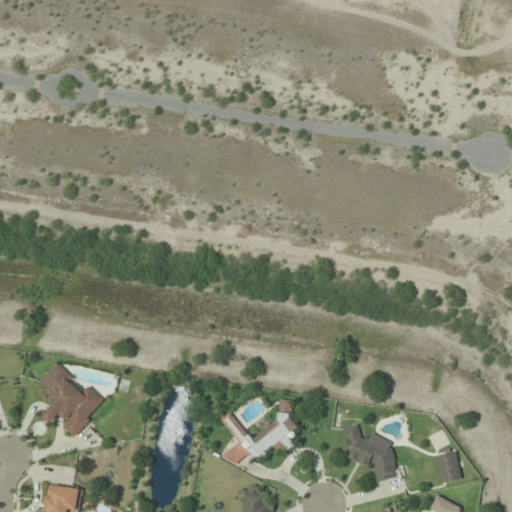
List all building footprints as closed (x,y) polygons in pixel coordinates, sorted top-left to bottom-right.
[(105,400),(89,387),(86,390),(54,365),(40,383),(46,388),(40,395),(53,404),(43,417),(52,424),(57,418),(77,435),(105,400)] [(268,459),(271,446),(291,450),(298,415),(287,413),(289,402),(282,401),(277,423),(259,419),(256,435),(244,432),(240,453),(268,459)] [(222,421),(235,435),(241,428),(228,415),(222,421)] [(389,436),(361,441),(358,425),(344,428),(351,467),(373,463),(377,481),(397,478),(389,436)] [(461,479),(455,451),(436,455),(442,483),(461,479)] [(78,511),(81,489),(48,484),(44,511),(78,511)] [(272,511),(274,506),(267,505),(269,491),(244,487),(240,511),(272,511)] [(460,511),(460,501),(433,502),(433,511),(460,511)]
